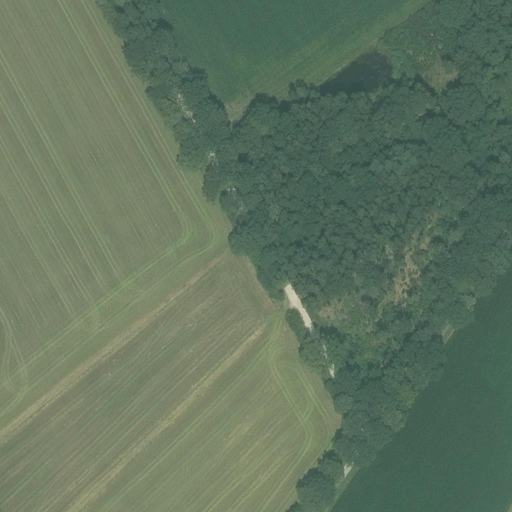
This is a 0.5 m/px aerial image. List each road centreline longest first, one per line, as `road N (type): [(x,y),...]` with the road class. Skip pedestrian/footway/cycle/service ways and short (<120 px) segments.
road 1 (track): [(369,438),(124,0)]
road 2 (unclassified): [(316,511),(511,225)]
